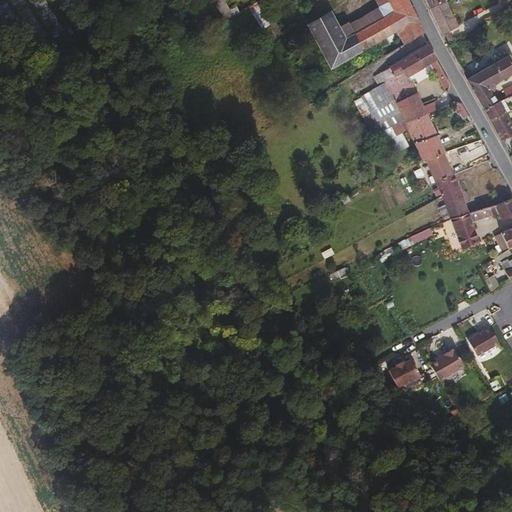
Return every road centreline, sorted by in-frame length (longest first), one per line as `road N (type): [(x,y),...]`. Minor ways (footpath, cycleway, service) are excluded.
road 1 (track): [(19,511),(67,477),(108,475),(288,490),(326,511)]
road 2 (tertiary): [(416,0),(511,179)]
